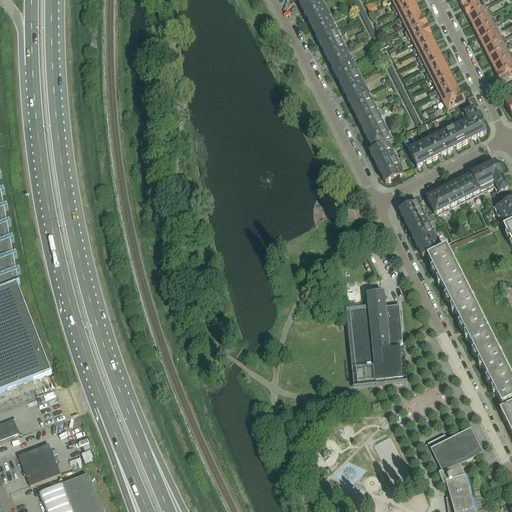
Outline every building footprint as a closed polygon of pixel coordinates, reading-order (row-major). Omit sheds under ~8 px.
[(388,184),(404,176),(389,145),(392,143),(320,0),(296,0),(374,152),(370,154),(384,183),(388,184)] [(382,48),(375,35),(357,0),(352,0),(377,50),(382,48)] [(392,0),(449,111),(466,103),(462,94),(461,94),(431,36),(432,36),(424,18),(422,19),(412,0),(392,0)] [(511,80),(511,62),(480,0),(458,0),(468,18),(469,17),(498,76),(497,76),(502,85),(511,80)] [(373,3),(366,7),(370,15),(378,11),(373,3)] [(356,37),(358,42),(367,38),(365,33),(356,37)] [(382,58),(387,67),(417,128),(421,126),(386,56),(382,58)] [(466,115),(468,121),(478,139),(484,136),(486,133),(475,110),(466,115)] [(478,139),(468,121),(456,127),(465,146),(478,139)] [(465,146),(456,127),(444,133),(453,152),(465,146)] [(453,152),(444,133),(432,139),(441,158),(453,152)] [(441,158),(432,139),(420,145),(430,163),(441,158)] [(430,163),(420,145),(408,151),(417,170),(430,163)] [(493,165),(487,168),(496,187),(499,195),(508,191),(497,167),(493,165)] [(474,175),(484,193),(496,187),(487,168),(474,175)] [(462,181),(472,199),(484,193),(474,175),(462,181)] [(451,187),(460,205),(472,199),(462,181),(451,187)] [(0,393),(51,374),(17,286),(20,285),(20,283),(19,284),(0,187),(0,393)] [(448,211),(460,205),(451,187),(439,193),(448,211)] [(437,217),(448,211),(439,193),(427,199),(435,216),(437,217)] [(511,221),(511,201),(496,209),(504,226),(511,221)] [(422,259),(426,257),(441,250),(418,203),(402,211),(400,216),(422,259)] [(511,224),(503,229),(511,246),(511,224)] [(492,234),(490,230),(449,248),(451,252),(492,234)] [(450,243),(448,238),(441,241),(444,247),(450,243)] [(427,259),(452,308),(471,299),(471,298),(474,296),(473,293),(469,295),(447,249),(427,259)] [(403,344),(399,308),(386,310),(385,295),(367,297),(369,311),(350,313),(357,387),(403,382),(400,344),(403,344)] [(496,348),(471,299),(452,308),(477,357),(496,348)] [(477,357),(502,407),(511,401),(511,379),(498,352),(501,350),(500,347),(497,349),(496,348),(477,357)] [(511,404),(500,411),(511,435),(511,404)] [(19,438),(20,438),(14,423),(16,422),(15,421),(0,427),(0,442),(0,444),(18,437),(19,438)] [(474,511),(466,481),(465,479),(465,480),(461,471),(459,468),(460,467),(459,467),(466,463),(466,464),(467,464),(467,463),(469,462),(474,460),(475,460),(475,459),(482,456),(471,433),(470,433),(463,437),(463,436),(462,437),(463,437),(456,441),(455,440),(455,441),(449,444),(445,437),(428,446),(424,448),(437,473),(441,471),(442,472),(442,473),(441,474),(442,475),(441,476),(440,476),(444,486),(445,487),(447,487),(448,489),(451,498),(446,500),(448,511),(474,511)] [(19,458),(31,488),(61,477),(49,447),(19,458)] [(40,495),(46,511),(104,511),(89,480),(88,477),(87,478),(40,495)] [(412,478),(398,483),(402,495),(417,490),(412,478)]
